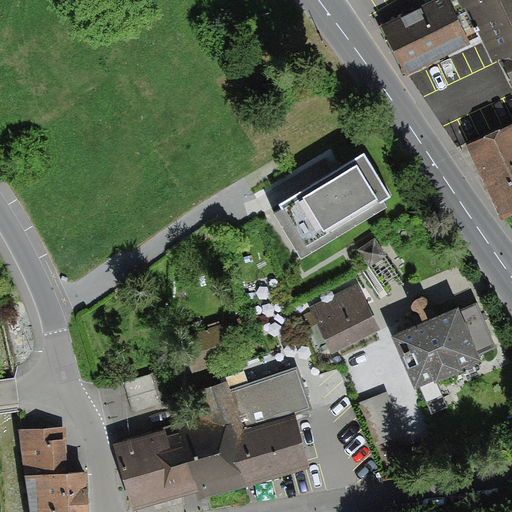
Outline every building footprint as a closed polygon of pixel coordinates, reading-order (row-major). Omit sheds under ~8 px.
[(411,10),(381,24),(407,79),(482,43),(466,10),(462,12),(456,0),(407,0),(406,0),(411,10)] [(501,63),(511,86),(511,0),(456,0),(462,12),(466,10),(482,43),(493,67),(501,63)] [(511,117),(465,138),(501,214),(511,208),(511,117)] [(275,204),(302,247),(387,196),(383,190),(392,185),(365,140),(279,193),(283,199),(275,204)] [(331,345),(332,348),(380,323),(359,280),(310,304),(313,309),(304,314),(322,350),(331,345)] [(391,326),(415,379),(497,343),(477,298),(463,304),(459,296),(391,326)] [(182,332),(193,370),(239,357),(228,319),(182,332)] [(246,480),(309,461),(293,409),(311,404),(299,362),(231,382),(229,374),(189,386),(196,412),(205,442),(232,434),(246,480)] [(124,379),(133,409),(171,397),(162,368),(124,379)] [(388,389),(358,399),(373,444),(403,434),(388,389)] [(196,412),(178,417),(197,484),(200,493),(246,480),(232,434),(205,442),(196,412)] [(114,436),(134,503),(197,484),(178,417),(114,436)] [(25,465),(68,463),(66,423),(19,425),(23,464),(25,465)] [(90,511),(88,462),(68,463),(25,465),(32,511),(90,511)]
